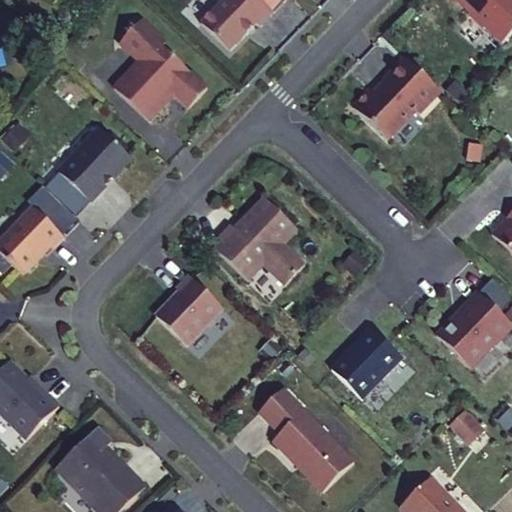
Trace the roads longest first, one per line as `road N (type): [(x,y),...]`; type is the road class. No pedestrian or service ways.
road 1 (residential): [(265,111),(104,276),(85,306),(87,332),(101,355),(260,511)]
road 2 (residential): [(418,262),(265,111)]
road 3 (residential): [(373,0),(265,111)]
